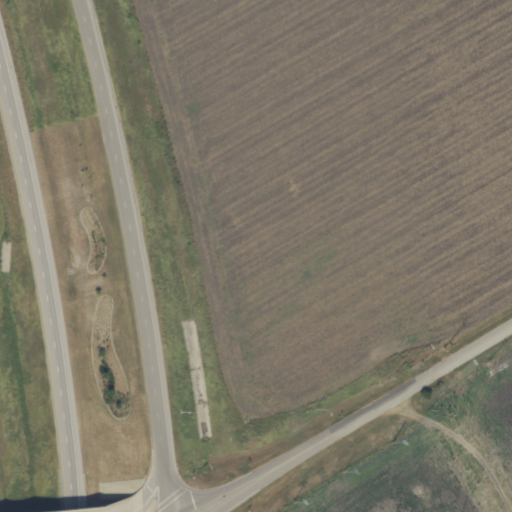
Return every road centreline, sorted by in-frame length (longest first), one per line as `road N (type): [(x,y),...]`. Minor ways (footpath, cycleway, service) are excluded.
road 1 (tertiary): [(160,511),(144,340),(113,153),(75,0)]
road 2 (motorway): [(72,511),(41,262),(0,76)]
road 3 (residential): [(511,325),(202,511)]
